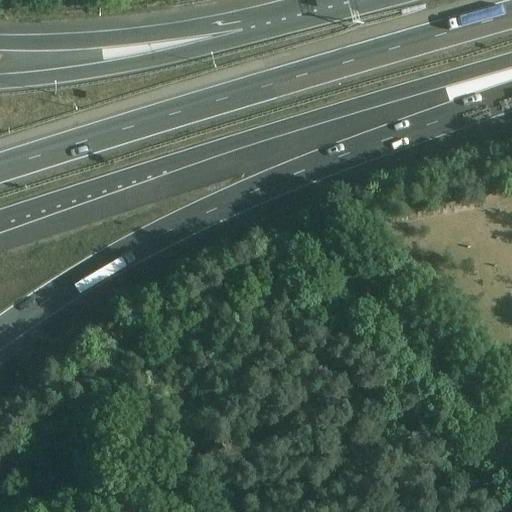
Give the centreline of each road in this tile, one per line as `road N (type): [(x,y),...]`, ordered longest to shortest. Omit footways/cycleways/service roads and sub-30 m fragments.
road 1 (motorway): [(0,335),(97,271),(227,204),(511,96)]
road 2 (motorway): [(0,219),(511,61)]
road 3 (motorway): [(511,16),(0,170)]
road 4 (motorway): [(247,34),(141,63),(0,83)]
road 5 (motorway): [(247,34),(0,43)]
road 6 (unclassified): [(511,435),(390,308)]
road 7 (motorway): [(382,0),(247,34)]
